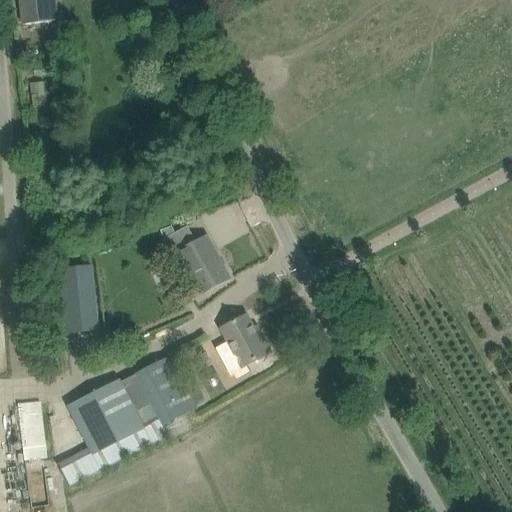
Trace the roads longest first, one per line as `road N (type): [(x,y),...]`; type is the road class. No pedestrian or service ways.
road 1 (unclassified): [(445,511),(308,281),(166,0)]
road 2 (unclassified): [(17,257),(0,116)]
